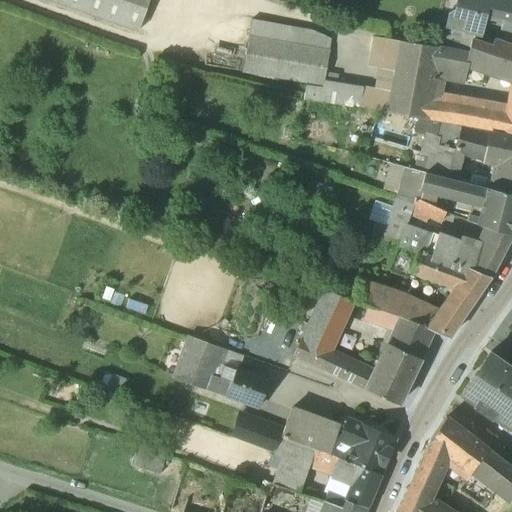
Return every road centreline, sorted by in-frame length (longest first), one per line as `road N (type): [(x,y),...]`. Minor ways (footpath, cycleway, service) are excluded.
road 1 (residential): [(511,291),(428,407),(376,511)]
road 2 (track): [(22,0),(190,58)]
road 3 (track): [(0,393),(118,433)]
